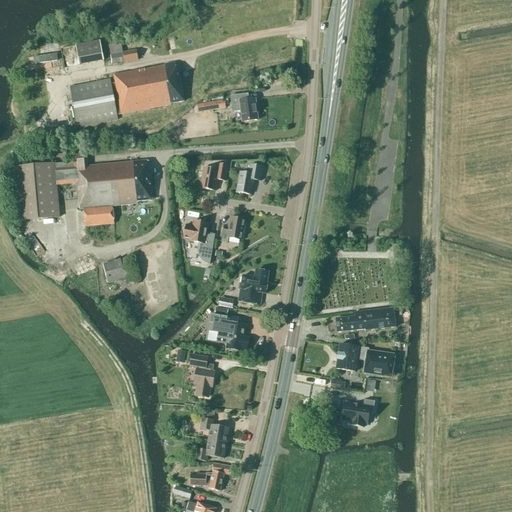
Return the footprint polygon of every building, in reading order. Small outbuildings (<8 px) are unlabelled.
[(75,46),(79,66),(104,61),(100,41),(75,46)] [(138,60),(136,50),(122,53),(121,43),(108,45),(111,64),(124,62),(124,63),(138,60)] [(77,128),(118,121),(117,116),(171,106),(171,104),(184,102),(178,73),(177,74),(175,63),(165,65),(165,66),(114,76),(118,100),(114,100),(110,79),(70,87),(77,128)] [(241,111),(242,122),(258,120),(255,100),(244,101),(244,95),(230,96),(232,113),(241,111)] [(225,107),(224,100),(203,104),(204,112),(217,110),(216,108),(225,107)] [(137,204),(137,202),(151,201),(148,161),(87,167),(86,155),(73,156),(74,168),(55,170),(57,185),(76,184),(77,199),(78,199),(79,210),(83,209),(85,227),(114,224),(112,207),(137,204)] [(218,165),(217,171),(203,168),(200,188),(215,191),(217,180),(225,182),(228,166),(218,165)] [(250,195),(253,180),(260,182),(263,168),(250,166),(248,174),(240,173),(236,193),(250,195)] [(228,238),(242,241),(245,221),(230,218),(228,230),(223,230),(221,242),(227,243),(228,238)] [(209,265),(214,238),(207,237),(209,224),(193,222),(192,226),(186,225),(184,240),(190,241),(190,242),(199,243),(198,249),(198,252),(198,254),(198,256),(200,258),(201,260),(202,261),(203,262),(205,263),(207,264),(209,265)] [(102,265),(110,292),(140,284),(133,256),(102,265)] [(267,284),(266,284),(268,272),(256,270),(255,276),(252,276),(252,278),(242,276),(238,302),(260,306),(262,293),(266,294),(267,284)] [(218,307),(232,309),(234,301),(219,298),(218,307)] [(227,317),(228,310),(215,308),(214,315),(227,317)] [(365,330),(365,331),(395,328),(393,309),(354,313),(355,317),(336,319),(337,333),(365,330)] [(209,315),(205,339),(227,343),(226,348),(241,351),(241,349),(246,350),(248,338),(243,337),(245,327),(240,326),(241,321),(221,317),(209,315)] [(356,360),(359,360),(361,348),(340,345),(336,369),(355,372),(356,360)] [(367,351),(368,349),(361,348),(359,360),(366,361),(364,374),(391,378),(394,355),(367,351)] [(185,352),(177,350),(175,362),(183,363),(185,352)] [(212,372),(213,366),(207,365),(208,357),(191,354),(189,367),(197,368),(194,384),(198,385),(196,395),(208,397),(209,387),(211,387),(214,372),(212,372)] [(352,389),(362,390),(364,384),(353,382),(352,389)] [(375,399),(365,398),(364,405),(362,405),(362,403),(361,403),(360,404),(357,403),(357,402),(355,402),(355,404),(346,403),(346,406),(345,406),(344,415),(344,418),(354,419),(353,423),(365,425),(366,421),(369,421),(370,409),(374,409),(375,399)] [(214,419),(215,411),(208,410),(206,418),(214,419)] [(209,431),(208,441),(226,444),(229,429),(212,426),(213,421),(202,419),(200,429),(209,431)] [(224,459),(226,444),(208,441),(206,451),(197,449),(195,460),(206,462),(207,456),(224,459)] [(224,474),(230,476),(232,468),(225,466),(215,465),(213,471),(213,474),(206,473),(206,476),(190,475),(190,485),(206,486),(206,485),(209,485),(208,489),(219,492),(224,474)] [(173,494),(190,499),(192,491),(175,486),(173,494)] [(186,511),(190,511),(215,511),(216,509),(197,503),(196,505),(189,502),(186,511)]
